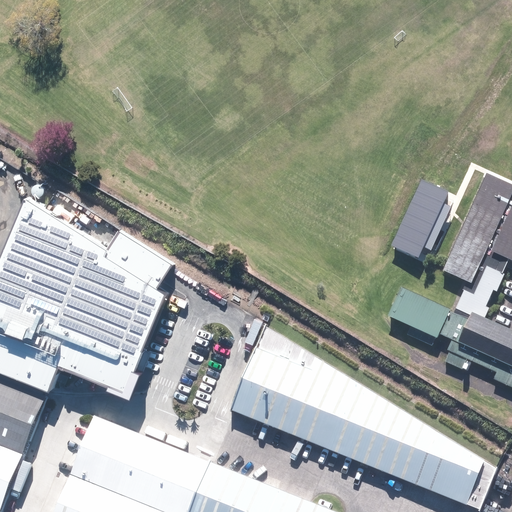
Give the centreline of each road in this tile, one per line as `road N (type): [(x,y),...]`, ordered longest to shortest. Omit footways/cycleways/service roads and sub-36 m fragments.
road 1 (unknown): [(204,435),(237,345),(238,333),(217,313),(193,314),(183,325),(149,414)]
road 2 (unknown): [(204,435),(368,499)]
